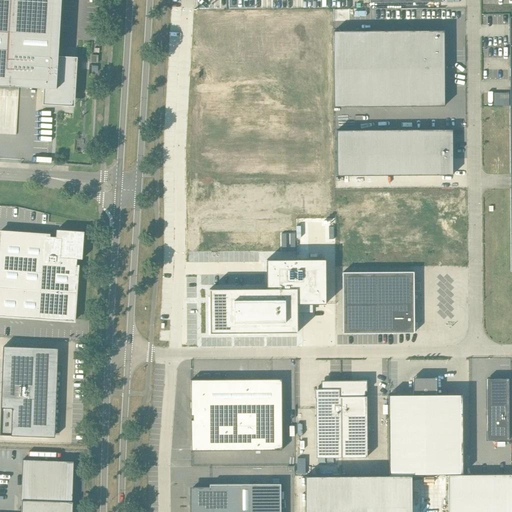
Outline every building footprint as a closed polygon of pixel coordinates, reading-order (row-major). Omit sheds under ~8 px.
[(0,0),(0,85),(43,88),(42,105),(61,106),(61,105),(67,106),(68,90),(69,90),(70,60),(71,57),(58,56),(61,0),(0,0)] [(444,30),(333,31),(334,107),(445,106),(444,30)] [(53,150),(54,130),(39,129),(38,149),(53,150)] [(452,129),(336,130),(336,176),(452,175),(452,129)] [(0,232),(0,316),(74,322),(78,266),(79,266),(76,265),(77,260),(82,260),(82,259),(80,259),(82,234),(57,232),(57,231),(56,231),(56,238),(50,237),(50,235),(49,235),(49,236),(0,232)] [(267,289),(209,289),(209,333),(297,333),(297,304),(326,304),(325,259),(266,260),(267,289)] [(414,272),(342,272),(343,333),(414,333),(414,272)] [(3,346),(0,435),(46,436),(46,437),(55,437),(58,348),(50,348),(3,346)] [(413,394),(388,395),(388,475),(411,474),(462,474),(462,394),(437,394),(437,377),(413,378),(413,394)] [(254,379),(191,380),(191,410),(193,410),(193,420),(191,420),(191,450),(281,450),(282,409),(281,399),(281,379),(272,379),(265,379),(254,379)] [(324,391),(315,391),(315,398),(316,457),(367,457),(367,396),(366,396),(365,396),(365,381),(324,381),(324,391)] [(508,383),(487,383),(487,440),(509,440),(508,383)] [(72,511),(72,502),(73,461),(22,459),(21,500),(21,511),(72,511)] [(388,475),(305,476),(305,511),(411,511),(411,474),(388,475)] [(190,511),(280,511),(281,484),(209,484),(209,488),(191,489),(190,511)]
